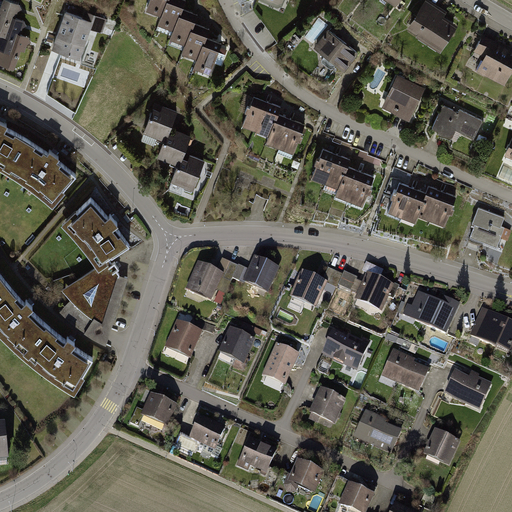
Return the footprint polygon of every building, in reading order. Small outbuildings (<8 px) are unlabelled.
[(19,3),(9,0),(2,0),(0,7),(0,48),(1,49),(0,49),(0,63),(13,68),(20,50),(24,51),(27,43),(31,42),(29,38),(29,36),(20,33),(22,27),(26,25),(24,21),(24,20),(15,17),(17,11),(21,9),(19,4),(19,3)] [(149,0),(146,10),(161,16),(157,25),(172,30),(169,40),(184,45),(180,54),(194,59),(191,68),(210,75),(223,42),(214,39),(208,37),(211,28),(202,25),(196,22),(199,14),(190,10),(184,8),(186,0),(149,0)] [(448,11),(431,0),(426,0),(409,27),(418,33),(417,35),(441,53),(459,25),(445,15),(448,11)] [(82,17),(66,11),(52,49),(79,59),(91,29),(103,33),(108,19),(85,11),(82,17)] [(348,45),(328,30),(314,48),(344,71),(358,53),(348,45)] [(497,41),(483,33),(474,50),(483,55),(475,71),(505,86),(511,71),(511,50),(509,49),(496,42),(497,41)] [(397,73),(382,106),(410,119),(417,103),(425,86),(397,73)] [(260,99),(254,96),(250,106),(248,106),(246,111),(249,112),(243,125),(269,135),(266,143),(294,154),(299,142),(300,142),(303,135),(301,134),(305,124),(298,121),(284,116),(279,114),(281,107),(274,104),(260,99)] [(144,132),(164,140),(166,135),(168,136),(171,127),(178,111),(156,102),(144,132)] [(443,105),(432,129),(456,141),(460,132),(474,138),(482,121),(460,110),(459,112),(454,110),(443,105)] [(0,157),(2,158),(0,161),(0,163),(9,168),(27,138),(6,126),(7,123),(0,119),(0,157)] [(157,157),(177,165),(179,160),(182,161),(185,152),(192,135),(171,127),(168,136),(166,135),(164,140),(157,157)] [(49,152),(27,138),(9,168),(21,176),(23,173),(31,178),(28,184),(35,189),(40,183),(47,190),(44,193),(53,200),(76,174),(57,158),(59,156),(50,149),(49,152)] [(330,150),(325,148),(313,178),(339,189),(337,195),(364,206),(375,176),(367,173),(353,168),(349,166),(352,159),(345,156),(330,150)] [(205,160),(185,152),(182,161),(179,160),(177,165),(170,181),(193,190),(200,172),(205,160)] [(407,185),(400,182),(389,212),(416,223),(419,216),(445,226),(457,196),(450,193),(435,188),(429,185),(427,192),(421,190),(407,185)] [(108,216),(91,197),(76,212),(77,212),(66,223),(75,232),(78,229),(85,236),(80,241),(86,248),(91,244),(97,252),(93,254),(99,264),(109,258),(130,244),(115,225),(118,223),(111,214),(108,216)] [(473,223),(476,224),(469,241),(476,243),(482,245),(483,242),(497,247),(501,237),(508,239),(511,230),(500,226),(504,216),(479,207),(473,223)] [(112,263),(109,258),(99,264),(100,265),(77,280),(83,287),(70,296),(72,299),(73,300),(77,303),(80,307),(85,310),(88,313),(92,316),(96,319),(99,321),(103,324),(120,274),(116,269),(119,267),(115,261),(112,263)] [(281,269),(256,258),(250,271),(245,282),(271,293),(281,269)] [(222,260),(217,271),(222,273),(215,289),(227,295),(234,278),(245,282),(250,271),(222,260)] [(217,271),(198,263),(186,291),(210,301),(215,289),(222,273),(217,271)] [(329,269),(323,280),(328,282),(325,291),(335,295),(338,285),(358,295),(363,282),(356,280),(357,277),(344,272),(343,275),(329,269)] [(323,280),(302,271),(291,297),(317,308),(325,291),(328,282),(323,280)] [(0,290),(9,284),(0,272),(0,290)] [(358,295),(355,301),(381,313),(394,284),(368,273),(363,282),(358,295)] [(73,300),(72,299),(60,311),(66,317),(72,322),(78,327),(85,332),(91,337),(98,341),(106,345),(128,277),(120,274),(103,324),(99,321),(96,319),(92,316),(88,313),(85,310),(80,307),(77,303),(73,300)] [(24,351),(48,324),(30,308),(33,306),(27,300),(24,302),(9,284),(0,290),(0,331),(6,338),(10,334),(16,339),(13,341),(24,351)] [(441,301),(419,292),(408,317),(447,333),(460,304),(443,297),(441,301)] [(511,322),(483,310),(471,337),(510,354),(511,350),(511,322)] [(206,332),(180,321),(169,347),(194,358),(206,332)] [(75,388),(93,358),(73,345),(75,342),(68,337),(66,340),(48,324),(24,351),(35,362),(38,358),(44,363),(40,367),(54,378),(58,373),(64,377),(62,380),(75,388)] [(257,340),(232,330),(222,355),(247,365),(257,340)] [(334,333),(324,355),(357,370),(369,342),(364,340),(363,342),(349,336),(348,340),(334,333)] [(300,359),(276,349),(264,377),(288,387),(300,359)] [(396,350),(385,378),(421,393),(431,368),(416,362),(418,359),(396,350)] [(459,372),(448,395),(481,411),(494,384),(473,373),(471,378),(459,372)] [(322,389),(312,413),(338,425),(349,400),(322,389)] [(177,407),(152,395),(144,412),(142,415),(144,416),(167,427),(177,407)] [(142,415),(144,412),(138,409),(131,424),(139,428),(144,416),(142,415)] [(368,413),(358,436),(385,448),(386,444),(401,450),(408,434),(396,429),(397,425),(368,413)] [(227,429),(201,417),(192,437),(218,448),(227,429)] [(4,426),(0,426),(0,462),(8,461),(4,426)] [(440,431),(427,457),(449,467),(462,441),(440,431)] [(278,453),(250,440),(238,465),(249,470),(251,466),(268,474),(278,453)] [(300,462),(291,482),(314,493),(323,473),(300,462)] [(297,493),(300,486),(288,482),(285,488),(297,493)] [(367,511),(374,499),(350,488),(343,504),(359,511),(367,511)]
